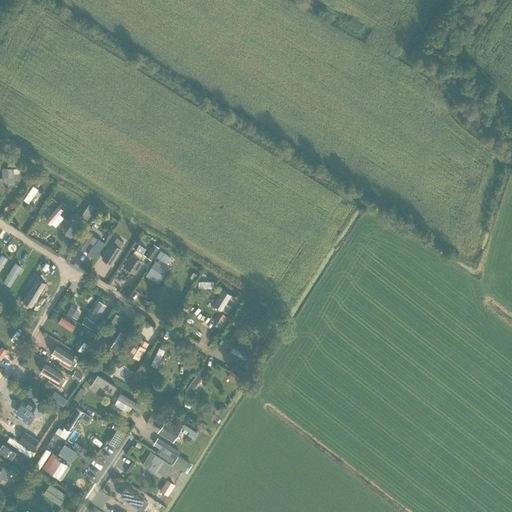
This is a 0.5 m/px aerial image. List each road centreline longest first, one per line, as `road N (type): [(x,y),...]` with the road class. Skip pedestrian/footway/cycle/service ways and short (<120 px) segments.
road 1 (track): [(0,223),(228,364)]
road 2 (residential): [(0,385),(71,268)]
